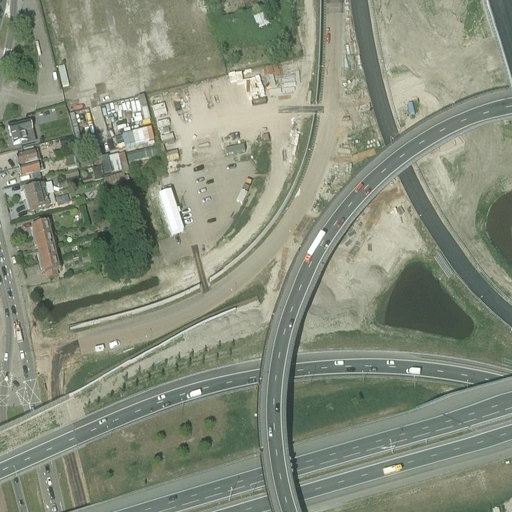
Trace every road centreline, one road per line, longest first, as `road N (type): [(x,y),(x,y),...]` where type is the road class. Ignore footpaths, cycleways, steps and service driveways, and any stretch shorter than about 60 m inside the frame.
road 1 (motorway): [(337,0),(325,150),(284,236),(239,280),(179,316),(26,357)]
road 2 (motorway): [(511,382),(373,365),(260,374),(150,405),(0,471)]
road 3 (motorway): [(511,106),(446,134),(389,172),(345,217),(310,273),(277,382),(275,441),(288,511)]
road 4 (motorway): [(511,407),(151,511)]
road 5 (motorway): [(360,0),(373,72),(411,181),(459,257),(511,315)]
road 6 (motorway): [(246,511),(511,434)]
road 7 (secondary): [(57,511),(30,381)]
road 8 (secondary): [(2,387),(2,427),(23,511)]
